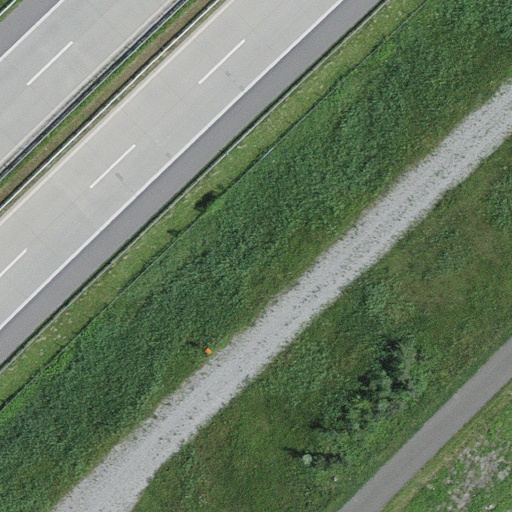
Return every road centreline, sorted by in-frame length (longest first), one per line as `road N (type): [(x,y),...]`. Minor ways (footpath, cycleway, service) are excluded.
road 1 (track): [(511,103),(89,511)]
road 2 (motorway): [(0,278),(288,0)]
road 3 (track): [(511,366),(366,511)]
road 4 (motorway): [(121,0),(0,117)]
